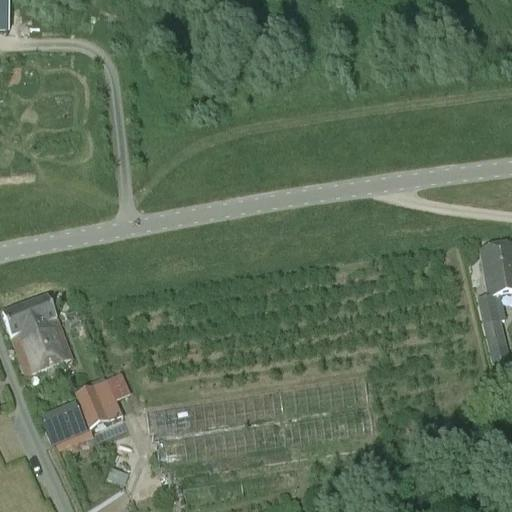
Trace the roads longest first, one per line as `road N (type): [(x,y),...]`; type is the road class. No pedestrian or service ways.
road 1 (unclassified): [(511,169),(0,253)]
road 2 (residential): [(67,511),(19,410),(0,347)]
